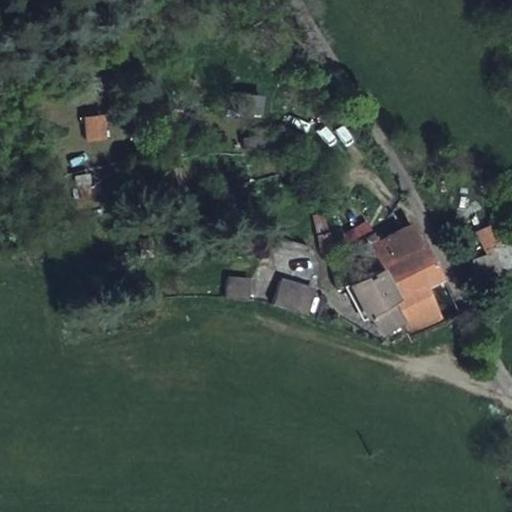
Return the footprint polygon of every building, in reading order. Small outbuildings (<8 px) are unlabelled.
[(234,111),(261,113),(262,95),(236,93),(234,111)] [(103,112),(80,116),(85,142),(107,137),(103,112)] [(100,207),(100,173),(74,173),(74,206),(100,207)] [(409,215),(398,195),(387,202),(398,221),(409,215)] [(444,273),(412,219),(378,238),(382,244),(371,250),(377,261),(408,313),(404,316),(412,331),(445,316),(427,282),(444,273)] [(486,275),(511,263),(511,239),(498,246),(488,223),(467,232),(486,275)] [(377,261),(371,250),(354,260),(359,271),(377,261)] [(359,271),(349,277),(370,313),(373,312),(382,328),(404,316),(408,313),(377,261),(359,271)] [(226,274),(224,297),(248,299),(250,277),(226,274)] [(271,304),(306,314),(315,287),(279,276),(271,304)]
